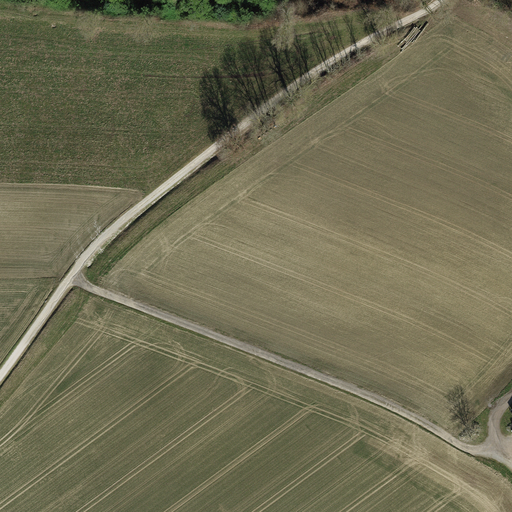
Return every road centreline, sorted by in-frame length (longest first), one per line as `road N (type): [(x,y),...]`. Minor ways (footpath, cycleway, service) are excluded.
road 1 (track): [(443,0),(278,96),(153,196),(94,249),(0,377)]
road 2 (track): [(499,448),(462,449),(410,413),(70,279)]
